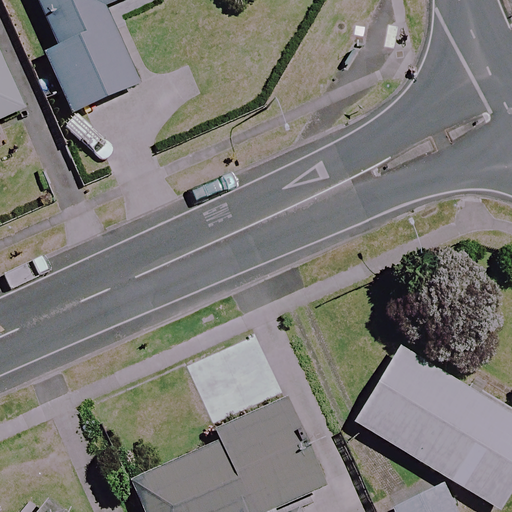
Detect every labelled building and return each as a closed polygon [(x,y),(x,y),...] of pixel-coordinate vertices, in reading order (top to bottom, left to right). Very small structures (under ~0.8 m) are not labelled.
[(36,0),(58,48),(47,53),(74,117),(141,88),(107,9),(126,0),(36,0)] [(0,123),(24,113),(0,59),(0,123)] [(511,418),(399,352),(355,428),(498,511),(500,511),(511,492),(511,418)] [(276,511),(325,490),(290,412),(130,483),(143,511),(276,511)] [(392,511),(457,511),(443,484),(391,510),(392,511)]
